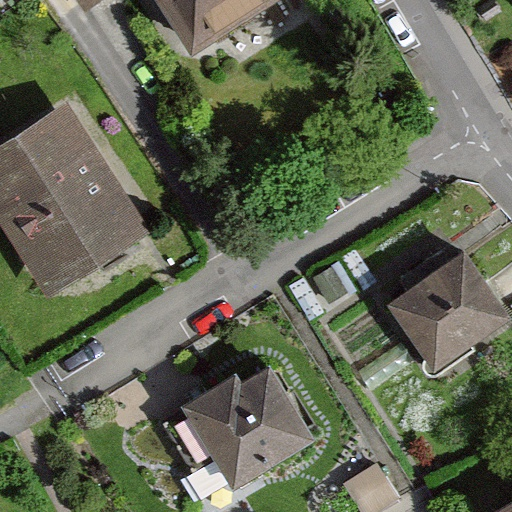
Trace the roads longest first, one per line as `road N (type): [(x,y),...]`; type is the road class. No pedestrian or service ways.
road 1 (residential): [(479,114),(47,397)]
road 2 (residential): [(409,0),(479,114)]
